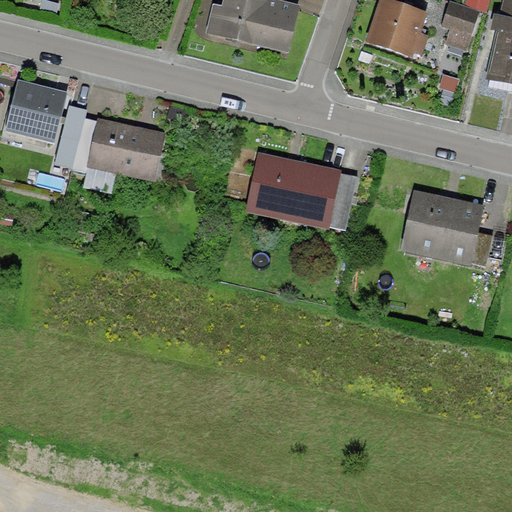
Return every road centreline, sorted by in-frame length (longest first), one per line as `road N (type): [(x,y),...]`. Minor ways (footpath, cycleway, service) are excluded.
road 1 (residential): [(0,36),(305,113)]
road 2 (residential): [(305,113),(511,162)]
